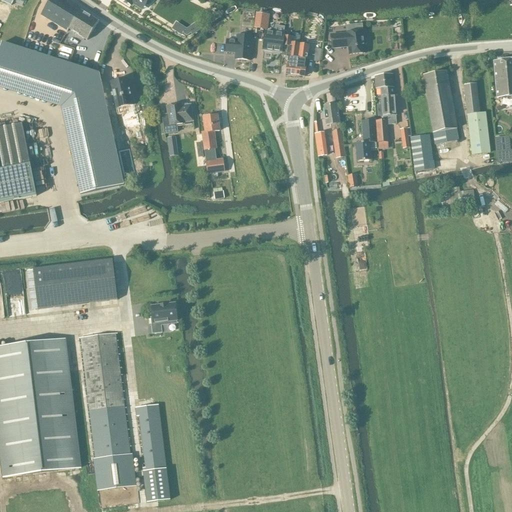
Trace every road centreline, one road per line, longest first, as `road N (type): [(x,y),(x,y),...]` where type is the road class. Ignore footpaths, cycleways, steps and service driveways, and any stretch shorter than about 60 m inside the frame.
road 1 (tertiary): [(348,511),(296,101)]
road 2 (tertiary): [(296,101),(177,58),(79,0)]
road 3 (tertiary): [(296,101),(404,59),(511,45)]
road 4 (track): [(511,354),(508,400),(464,460),(470,511)]
